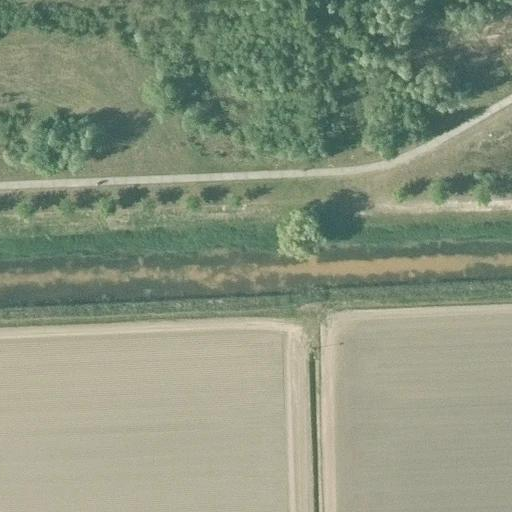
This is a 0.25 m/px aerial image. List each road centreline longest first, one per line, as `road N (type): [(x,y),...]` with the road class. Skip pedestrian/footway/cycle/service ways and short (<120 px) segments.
road 1 (track): [(511,201),(0,220)]
road 2 (track): [(0,7),(50,25),(124,69),(202,173),(272,208)]
